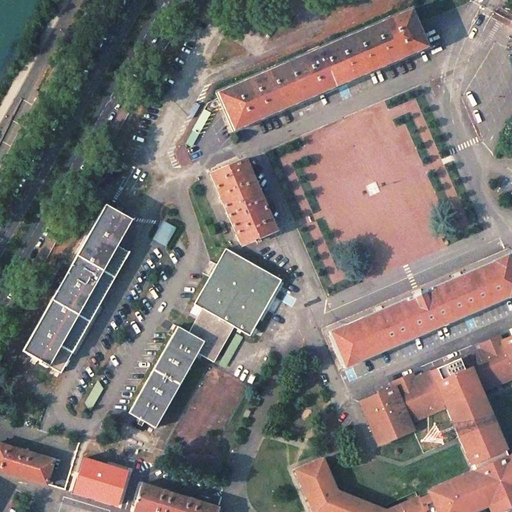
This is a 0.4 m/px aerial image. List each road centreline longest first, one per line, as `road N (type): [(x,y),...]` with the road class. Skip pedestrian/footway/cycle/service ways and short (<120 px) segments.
road 1 (primary): [(0,290),(166,0)]
road 2 (primary): [(137,0),(0,242)]
road 3 (unknown): [(119,511),(141,475),(235,503)]
